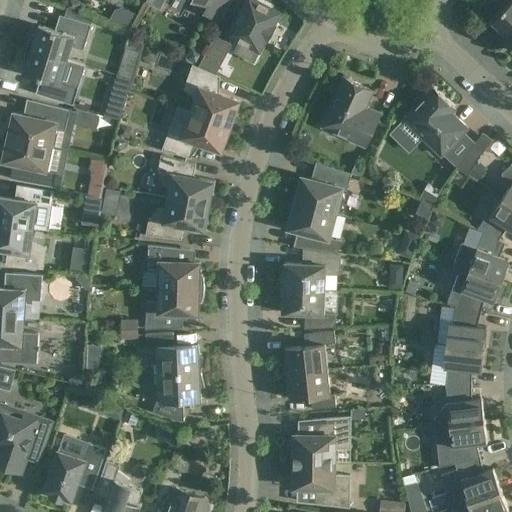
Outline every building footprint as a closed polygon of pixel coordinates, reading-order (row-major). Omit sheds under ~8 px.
[(197,0),(208,6),(205,13),(218,20),(228,0),(197,0)] [(279,12),(256,0),(246,0),(229,34),(259,50),(265,37),(268,39),(275,26),(272,24),(279,12)] [(511,2),(506,9),(505,8),(502,11),(503,12),(494,21),(508,34),(504,38),(511,45),(511,2)] [(26,46),(67,59),(71,46),(83,49),(91,23),(65,15),(60,30),(39,24),(36,34),(32,33),(29,40),(26,46)] [(215,35),(199,66),(216,74),(232,44),(215,35)] [(144,41),(129,36),(125,47),(140,52),(144,41)] [(67,59),(26,46),(25,53),(24,61),(27,62),(24,72),(45,79),(40,94),(67,102),(75,76),(63,72),(67,59)] [(160,55),(157,67),(180,73),(184,61),(160,55)] [(216,74),(199,66),(192,63),(183,88),(196,98),(191,111),(230,124),(239,100),(213,90),(218,75),(216,74)] [(373,89),(344,76),(326,116),(341,123),(337,132),(365,145),(379,116),(365,110),(366,106),(373,89)] [(455,108),(433,87),(403,118),(441,154),(468,127),(451,111),(455,108)] [(3,135),(52,145),(55,127),(65,129),(70,108),(31,99),(28,115),(14,112),(11,123),(9,126),(7,128),(5,131),(4,134),(3,134),(3,135)] [(230,124),(191,111),(176,106),(171,123),(161,149),(189,156),(195,140),(221,149),(230,124)] [(52,145),(3,135),(4,135),(4,139),(4,142),(5,145),(6,148),(3,160),(11,162),(17,167),(14,179),(53,186),(56,171),(46,169),(52,145)] [(481,153),(471,147),(458,167),(468,173),(481,153)] [(171,187),(169,197),(208,204),(210,193),(213,193),(215,179),(206,177),(206,179),(193,177),(196,163),(161,154),(157,171),(161,172),(160,177),(163,184),(167,187),(171,187)] [(93,157),(91,170),(93,170),(105,172),(108,160),(93,157)] [(292,201),(335,212),(336,209),(339,207),(342,205),(344,198),(343,194),(340,191),(341,188),(347,190),(351,173),(320,162),(316,176),(311,179),(303,177),(300,189),(297,191),(294,196),(292,201)] [(503,196),(511,202),(511,164),(502,173),(504,183),(509,187),(503,196)] [(0,195),(0,222),(33,227),(46,229),(49,229),(51,212),(54,190),(24,184),(22,199),(0,195)] [(511,202),(503,196),(491,215),(488,213),(477,228),(483,231),(499,239),(499,238),(508,226),(511,228),(511,202)] [(206,216),(208,204),(169,197),(167,207),(163,207),(159,207),(154,211),(153,214),(152,217),(149,216),(145,234),(182,238),(184,224),(197,227),(197,229),(206,230),(208,216),(206,216)] [(328,236),(335,212),(292,201),(291,205),(292,218),(289,227),(298,229),(301,234),(298,245),(339,252),(342,239),(328,236)] [(33,227),(0,222),(0,248),(14,250),(12,265),(43,268),(46,247),(31,240),(33,227)] [(505,242),(499,238),(499,239),(483,231),(478,247),(461,243),(454,262),(459,273),(470,268),(502,280),(510,259),(500,256),(505,242)] [(160,271),(159,286),(205,287),(204,280),(203,273),(199,273),(200,261),(176,260),(176,247),(148,243),(148,271),(160,271)] [(284,286),(325,288),(325,273),(340,274),(341,252),(314,248),(313,262),(285,261),(284,286)] [(459,273),(448,303),(456,305),(481,312),(485,297),(495,301),(496,296),(505,299),(510,283),(502,280),(470,268),(459,273)] [(0,315),(24,317),(25,302),(33,303),(33,299),(41,300),(43,274),(12,272),(11,288),(0,286),(0,315)] [(205,287),(159,286),(159,301),(147,300),(146,328),(174,327),(174,312),(198,313),(199,301),(202,301),(204,295),(205,287)] [(325,288),(284,286),(283,311),(311,312),(310,327),(335,326),(335,314),(323,313),(325,288)] [(447,344),(485,348),(485,347),(484,346),(485,342),(486,342),(488,326),(477,325),(481,312),(456,305),(454,322),(450,322),(447,344)] [(23,331),(24,317),(0,315),(0,359),(37,362),(39,332),(23,331)] [(121,331),(138,331),(138,319),(121,320),(121,331)] [(285,347),(288,372),(328,368),(325,343),(336,342),(334,329),(304,332),(306,344),(285,347)] [(139,339),(138,331),(121,331),(122,339),(139,339)] [(144,373),(201,371),(204,357),(199,356),(198,343),(174,344),(173,331),(146,332),(146,346),(158,348),(159,363),(143,364),(144,373)] [(434,342),(429,382),(446,384),(472,384),(472,369),(482,371),(484,355),(483,355),(484,350),(485,350),(485,348),(447,344),(438,343),(434,342)] [(87,355),(87,367),(97,368),(99,357),(87,355)] [(388,364),(387,355),(370,357),(371,366),(388,364)] [(16,368),(0,364),(0,386),(11,389),(16,368)] [(328,368),(288,372),(291,398),(311,396),(312,408),(336,406),(335,393),(330,393),(328,368)] [(201,371),(144,373),(144,383),(160,382),(161,399),(157,399),(153,410),(179,420),(184,419),(184,405),(176,402),(176,400),(201,399),(200,389),(205,387),(201,372),(201,371)] [(83,376),(81,373),(69,378),(70,381),(69,387),(87,393),(86,378),(83,376)] [(451,424),(485,419),(482,397),(472,399),(472,384),(446,384),(446,385),(448,402),(440,411),(441,416),(437,417),(434,420),(435,427),(443,433),(451,424)] [(53,420),(0,401),(0,465),(21,473),(27,456),(39,460),(53,420)] [(127,410),(124,419),(134,424),(138,414),(127,410)] [(295,450),(295,460),(334,460),(335,447),(351,448),(351,415),(318,418),(318,434),(295,434),(295,437),(294,438),(293,438),(292,438),(291,439),(290,440),(289,441),(289,442),(289,443),(289,444),(289,445),(289,447),(290,448),(291,449),(292,450),(294,450),(295,450)] [(443,433),(435,427),(440,467),(455,463),(481,457),(477,443),(487,441),(485,419),(451,424),(443,433)] [(59,450),(45,489),(72,499),(80,474),(95,479),(107,447),(77,437),(65,433),(59,450)] [(484,471),(481,457),(455,463),(457,468),(441,474),(453,506),(463,511),(469,500),(501,488),(494,467),(484,471)] [(107,459),(94,494),(108,499),(104,510),(109,511),(139,511),(142,502),(139,501),(143,488),(129,483),(131,479),(118,470),(120,464),(107,459)] [(334,473),(334,460),(295,460),(294,469),(293,470),(292,470),(291,470),(290,471),(289,472),(289,473),(288,474),(288,475),(288,476),(288,477),(289,479),(289,480),(290,480),(291,481),(292,482),(293,482),(294,482),(294,486),(317,486),(317,502),(350,506),(350,474),(334,473)] [(181,473),(167,468),(155,501),(169,506),(166,511),(208,511),(209,510),(210,505),(209,500),(207,499),(208,497),(177,487),(181,473)] [(500,511),(509,509),(501,488),(469,500),(463,511),(464,511),(463,511),(500,511)] [(381,500),(379,511),(405,511),(406,503),(381,500)]
